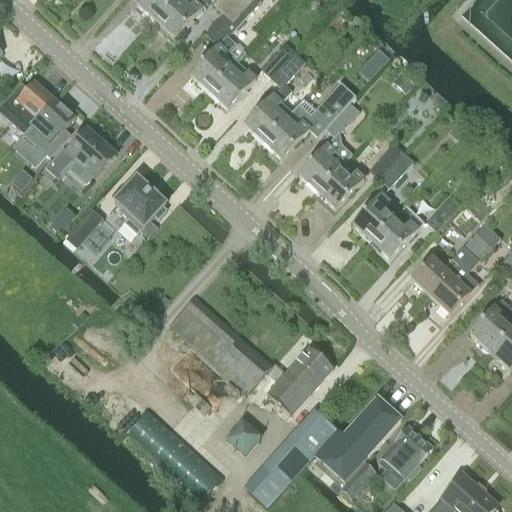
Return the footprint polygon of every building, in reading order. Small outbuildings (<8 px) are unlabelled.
[(142,0),(136,8),(143,15),(141,17),(152,28),(177,0),(142,0)] [(177,0),(152,28),(163,37),(165,35),(172,41),(201,10),(208,2),(205,0),(177,0)] [(222,18),(204,38),(216,49),(217,48),(219,49),(226,40),(227,41),(236,31),(261,5),(256,1),(257,0),(220,0),(212,9),(222,18)] [(189,78),(207,95),(235,64),(227,57),(235,48),(227,41),(226,40),(219,49),(217,48),(216,49),(189,78)] [(285,48),(261,74),(269,82),(293,56),(285,48)] [(243,128),(262,145),(290,114),(281,106),(291,94),(285,89),(305,67),(293,56),(269,82),(278,90),(243,128)] [(235,64),(207,95),(225,112),(254,81),(246,74),(235,64)] [(14,94),(0,110),(0,117),(22,137),(22,138),(23,138),(35,126),(38,123),(55,103),(35,85),(21,100),(20,100),(15,95),(14,94)] [(290,114),(262,145),(280,162),(307,133),(317,142),(325,133),(334,141),(327,148),(326,147),(297,177),(316,195),(350,157),(341,149),(339,138),(359,116),(349,107),(355,101),(340,87),(316,114),(304,104),(299,109),(292,116),(290,114)] [(23,138),(23,139),(46,159),(46,160),(50,163),(70,140),(64,134),(75,122),(55,103),(38,123),(35,126),(23,138)] [(62,151),(44,172),(55,181),(56,182),(73,163),(94,182),(115,158),(86,132),(65,155),(62,151)] [(392,148),(368,174),(379,184),(383,179),(403,158),(392,148)] [(350,157),(316,195),(334,212),(363,182),(354,173),(353,174),(345,166),(351,158),(350,157)] [(383,179),(379,184),(389,193),(413,166),(403,158),(383,179)] [(136,181),(114,206),(121,212),(118,215),(128,224),(125,227),(137,238),(140,235),(141,236),(155,221),(158,224),(167,214),(163,211),(166,208),(156,199),(156,198),(147,190),(147,191),(136,181)] [(352,228),(371,245),(383,231),(398,215),(398,212),(381,196),(352,228)] [(436,236),(461,210),(451,201),(426,228),(436,236)] [(383,231),(371,245),(390,262),(418,230),(423,225),(405,209),(398,216),(398,215),(383,231)] [(60,218),(50,229),(59,238),(69,226),(76,219),(66,210),(60,218)] [(92,213),(65,243),(76,253),(103,223),(92,213)] [(471,255),(431,300),(449,317),(477,288),(467,279),(468,277),(467,277),(479,264),(480,264),(500,243),(483,228),(464,249),(471,255)] [(412,282),(431,300),(471,255),(464,249),(452,261),(452,262),(444,271),(433,260),(412,282)] [(505,280),(511,272),(511,255),(496,273),(505,280)] [(511,292),(511,273),(502,285),(511,293),(511,292)] [(244,400),(255,386),(271,368),(194,300),(175,322),(169,329),(244,400)] [(470,336),(490,355),(511,330),(511,313),(501,303),(470,336)] [(511,330),(490,355),(510,373),(511,370),(511,330)] [(291,417),(333,372),(309,350),(267,396),(291,417)] [(337,434),(315,458),(344,486),(402,423),(377,400),(343,437),(342,439),(337,434)] [(148,413),(128,437),(204,504),(224,481),(148,413)] [(262,470),(243,492),(265,511),(267,511),(286,491),(315,458),(337,434),(314,413),(262,470)] [(224,443),(246,461),(263,440),(241,423),(224,443)] [(408,430),(380,462),(404,483),(432,451),(408,430)] [(434,511),(494,511),(497,509),(483,496),(463,478),(441,502),(443,503),(434,511)]
